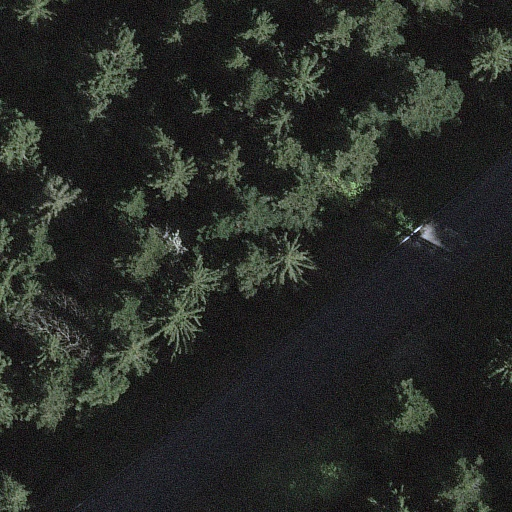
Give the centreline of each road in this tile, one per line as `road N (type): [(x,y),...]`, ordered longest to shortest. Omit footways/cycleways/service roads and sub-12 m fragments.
road 1 (tertiary): [(511,187),(376,308),(115,511)]
road 2 (track): [(0,400),(97,208),(139,0)]
